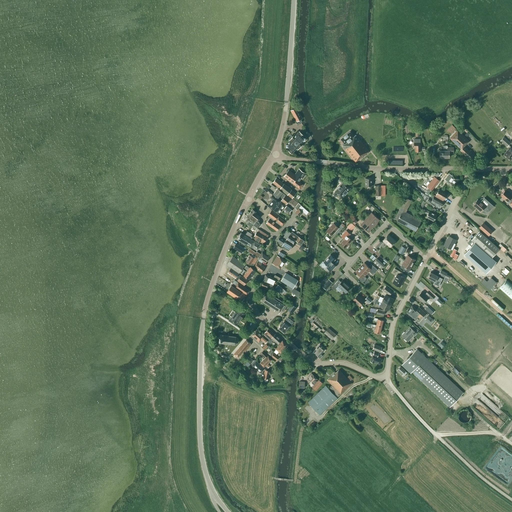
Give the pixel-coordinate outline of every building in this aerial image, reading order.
[(296,108),(290,111),(296,121),(302,119),(296,108)] [(447,130),(451,134),(456,129),(452,125),(447,130)] [(460,150),(470,160),(475,155),(469,149),(468,150),(464,146),(469,141),(457,129),(449,138),(461,149),(460,150)] [(287,147),(289,149),(288,150),(292,153),(297,148),(298,148),(302,144),(301,143),(304,140),(305,140),(305,138),(304,138),(302,136),(303,135),(299,131),(294,137),(293,136),(289,140),(290,141),(287,144),(286,144),(286,147),(287,147)] [(369,151),(356,135),(354,137),(350,132),(340,139),(344,144),(342,146),(355,162),(361,158),(360,157),(363,155),(363,156),(369,151)] [(504,137),(500,141),(507,147),(510,143),(504,137)] [(420,151),(425,150),(425,148),(425,147),(420,147),(420,143),(419,143),(419,140),(414,140),(414,143),(414,147),(415,147),(415,151),(420,151)] [(439,157),(449,157),(449,153),(453,153),(453,147),(447,147),(447,145),(443,145),(443,151),(439,150),(439,157)] [(288,170),(283,176),(299,189),(303,184),(299,181),(305,173),(299,169),(295,174),(288,170)] [(447,177),(449,178),(446,182),(452,186),(458,178),(452,174),(451,175),(449,174),(447,177)] [(434,176),(427,186),(432,190),(439,180),(434,176)] [(283,184),(276,178),(272,182),(276,186),(279,188),(283,184)] [(332,194),(336,197),(338,194),(342,198),(350,188),(340,178),(338,180),(342,183),(334,191),(335,191),(332,194)] [(285,193),(287,194),(291,190),(283,184),(279,188),(283,191),(285,193)] [(278,188),(276,190),(273,194),(278,198),(283,192),(278,188)] [(445,200),(448,194),(439,189),(436,194),(445,200)] [(295,194),(291,190),(287,194),(292,198),(295,194)] [(511,206),(511,196),(505,190),(500,196),(507,201),(509,199),(511,201),(509,204),(511,206)] [(287,194),(285,193),(284,194),(285,195),(280,201),(285,205),(290,199),(286,196),(287,194)] [(271,197),(273,199),(267,206),(273,210),(279,203),(280,202),(281,201),(275,197),(275,196),(273,194),(271,197)] [(416,218),(405,212),(407,209),(406,209),(411,200),(404,196),(399,205),(401,206),(394,218),(397,220),(397,221),(415,231),(420,222),(415,220),(416,218)] [(432,207),(435,205),(440,208),(443,203),(433,197),(432,200),(429,197),(425,201),(432,207)] [(473,205),(478,209),(477,209),(480,212),(485,206),(478,199),(473,205)] [(279,203),(273,210),(278,214),(285,206),(280,202),(279,203)] [(344,203),(339,208),(344,212),(348,207),(344,203)] [(306,215),(308,212),(301,205),(298,208),(295,212),(299,216),(303,212),(306,215)] [(248,219),(254,223),(257,219),(259,216),(255,213),(256,212),(252,209),(249,213),(248,211),(245,215),(250,219),(249,220),(248,219)] [(424,212),(428,214),(426,217),(433,221),(436,215),(429,211),(425,209),(424,212)] [(277,230),(281,225),(282,226),(285,222),(278,216),(275,220),(278,216),(271,211),(268,215),(271,217),(269,219),(266,223),(277,230)] [(367,217),(376,224),(379,220),(371,212),(367,217)] [(254,223),(248,219),(249,220),(250,219),(245,215),(245,214),(242,219),(256,230),(257,228),(261,223),(260,221),(257,219),(254,223)] [(364,221),(372,228),(376,224),(367,217),(364,221)] [(372,228),(364,221),(360,225),(368,232),(372,228)] [(351,223),(350,223),(347,227),(351,231),(355,226),(351,222),(351,223)] [(488,236),(493,231),(483,222),(479,227),(488,236)] [(335,232),(337,234),(345,225),(342,223),(338,227),(333,223),(326,231),(332,235),(335,232)] [(268,235),(258,229),(253,238),(263,244),(268,235)] [(285,240),(286,239),(290,233),(287,231),(282,238),(280,236),(277,241),(282,244),(285,240)] [(289,236),(289,235),(285,240),(282,244),(282,246),(289,250),(294,243),(293,242),(295,240),(296,240),(295,240),(301,245),(304,241),(298,236),(292,232),(292,231),(289,236)] [(486,270),(490,266),(486,263),(499,249),(479,231),(471,240),(470,239),(467,242),(470,245),(464,253),(479,266),(480,264),(486,270)] [(260,244),(241,233),(237,239),(257,250),(260,244)] [(388,235),(383,240),(390,247),(395,241),(388,235)] [(352,241),(347,236),(340,243),(345,248),(352,241)] [(444,245),(450,249),(453,243),(454,244),(456,240),(449,236),(446,241),(444,244),(445,244),(444,245)] [(376,248),(381,242),(378,239),(372,245),(376,248)] [(244,249),(236,244),(233,247),(242,253),(244,249)] [(269,256),(262,252),(261,254),(256,251),(256,252),(253,251),(249,248),(247,251),(252,254),(258,258),(259,259),(263,261),(265,262),(269,256)] [(257,260),(249,255),(245,261),(253,266),(257,260)] [(331,271),(336,266),(332,262),(335,259),(330,255),(323,262),(328,266),(326,267),(331,271)] [(412,264),(415,259),(407,255),(405,260),(412,264)] [(227,265),(231,268),(227,273),(235,278),(245,265),(233,256),(227,265)] [(285,260),(277,256),(272,264),(280,268),(285,260)] [(377,258),(373,262),(381,269),(384,265),(377,258)] [(262,273),(265,267),(261,265),(263,261),(259,259),(254,267),(262,273)] [(402,265),(410,269),(412,264),(405,260),(402,265)] [(373,275),(377,269),(371,264),(369,267),(364,263),(360,267),(367,274),(369,271),(373,275)] [(244,268),(247,270),(243,275),(248,279),(255,271),(250,267),(249,268),(246,265),(244,268)] [(355,272),(360,276),(358,279),(362,283),(366,278),(364,276),(367,274),(360,267),(355,272)] [(392,272),(397,275),(392,282),(400,287),(405,278),(401,276),(403,273),(394,268),(392,272)] [(441,270),(438,274),(445,278),(443,280),(446,282),(450,276),(447,274),(447,273),(441,270)] [(434,281),(433,283),(438,286),(442,278),(438,276),(430,272),(427,278),(434,281)] [(231,284),(232,282),(235,278),(227,273),(222,279),(230,284),(231,284)] [(286,273),(281,281),(293,288),(296,282),(297,280),(286,273)] [(236,279),(244,285),(247,280),(239,274),(235,279),(236,279)] [(496,282),(487,274),(481,282),(489,290),(496,282)] [(272,286),(273,285),(275,279),(265,275),(263,280),(272,284),(271,286),(272,286)] [(326,290),(332,282),(328,279),(322,286),(326,290)] [(335,289),(338,286),(345,293),(350,288),(342,280),(341,282),(338,280),(333,286),(335,289)] [(511,299),(511,284),(506,280),(499,288),(511,299)] [(260,286),(269,290),(271,286),(272,284),(262,281),(260,286)] [(238,283),(236,285),(232,282),(231,284),(230,284),(235,287),(246,295),(249,291),(238,283)] [(299,296),(299,292),(295,289),(297,286),(296,282),(293,288),(291,291),(298,297),(299,296)] [(246,296),(231,285),(227,291),(242,302),(246,296)] [(389,295),(392,291),(386,286),(383,290),(389,295)] [(266,294),(265,293),(261,300),(271,307),(277,298),(267,292),(266,294)] [(423,303),(427,298),(431,301),(433,298),(429,294),(426,296),(424,294),(421,292),(417,297),(423,303)] [(353,300),(359,306),(364,301),(357,294),(353,300)] [(394,299),(385,295),(384,298),(380,297),(379,299),(391,305),(394,299)] [(279,314),(281,310),(283,311),(287,305),(277,298),(271,307),(275,310),(275,309),(277,310),(276,312),(279,314)] [(381,303),(380,306),(388,310),(391,305),(379,299),(378,301),(381,303)] [(228,320),(236,325),(246,311),(239,306),(228,320)] [(416,310),(412,306),(406,312),(411,316),(414,319),(417,316),(420,319),(426,313),(419,307),(416,310)] [(427,317),(426,318),(424,320),(429,324),(433,320),(428,315),(427,317)] [(378,319),(374,318),(374,320),(377,321),(376,325),(381,326),(383,320),(378,318),(378,319)] [(277,328),(284,333),(291,325),(290,325),(293,322),(289,320),(287,323),(284,320),(281,325),(280,324),(277,328)] [(321,330),(313,322),(311,324),(320,331),(321,330)] [(373,324),(372,327),(375,328),(374,332),(380,333),(381,326),(376,325),(373,324)] [(410,327),(402,335),(407,341),(414,335),(416,333),(418,330),(412,325),(410,327)] [(336,334),(328,328),(324,333),(332,339),(336,334)] [(268,340),(265,337),(264,336),(256,329),(251,335),(250,337),(259,344),(262,341),(265,343),(268,340)] [(268,329),(265,333),(268,335),(265,337),(268,340),(274,333),(268,329)] [(268,340),(271,342),(273,340),(279,345),(282,340),(275,334),(274,333),(268,340)] [(219,339),(219,342),(234,345),(238,343),(238,339),(236,337),(219,335),(219,339)] [(246,339),(233,354),(238,357),(243,350),(245,352),(248,347),(251,344),(250,343),(246,339)] [(288,345),(282,341),(275,349),(281,354),(288,345)] [(322,355),(320,354),(324,350),(325,349),(319,344),(312,352),(318,357),(320,358),(322,355)] [(450,407),(463,393),(417,349),(402,365),(410,373),(412,371),(450,407)] [(378,357),(377,356),(379,353),(374,351),(370,361),(374,362),(380,364),(382,359),(378,357)] [(268,368),(270,366),(267,364),(272,360),(268,355),(260,363),(264,367),(266,365),(268,368)] [(264,368),(260,364),(256,361),(255,360),(254,361),(251,363),(252,364),(252,365),(260,373),(260,374),(261,375),(262,375),(263,374),(264,372),(262,371),(264,368)] [(402,375),(403,376),(407,373),(400,367),(397,370),(402,375)] [(327,380),(341,394),(352,384),(339,369),(335,372),(327,380)] [(318,380),(311,373),(307,378),(307,379),(308,379),(314,385),(318,380)] [(312,387),(316,390),(322,383),(318,380),(314,385),(312,387)] [(328,389),(326,386),(308,402),(320,414),(337,398),(328,389)] [(466,409),(463,409),(461,410),(459,412),(458,414),(458,416),(458,418),(459,420),(461,422),(463,423),(466,423),(468,422),(469,421),(471,418),(471,416),(471,414),(470,412),(468,410),(466,409)]
